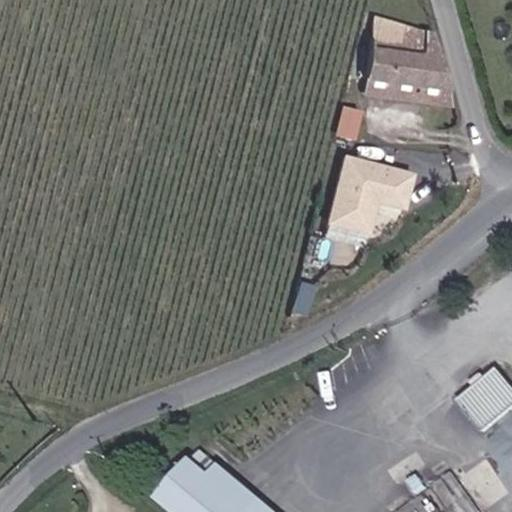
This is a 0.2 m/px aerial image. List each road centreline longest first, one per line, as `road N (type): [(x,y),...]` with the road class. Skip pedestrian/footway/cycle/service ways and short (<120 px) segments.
road 1 (unclassified): [(511,200),(351,322),(283,358),(101,429),(5,511)]
road 2 (residential): [(447,0),(480,122),(511,178)]
